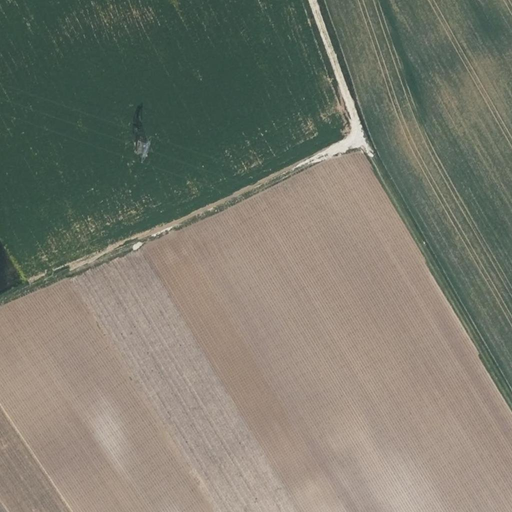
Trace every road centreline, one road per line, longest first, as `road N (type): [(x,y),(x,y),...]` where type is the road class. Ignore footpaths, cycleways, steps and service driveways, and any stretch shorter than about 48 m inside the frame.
road 1 (track): [(511,394),(360,139),(314,0)]
road 2 (track): [(0,305),(360,139)]
